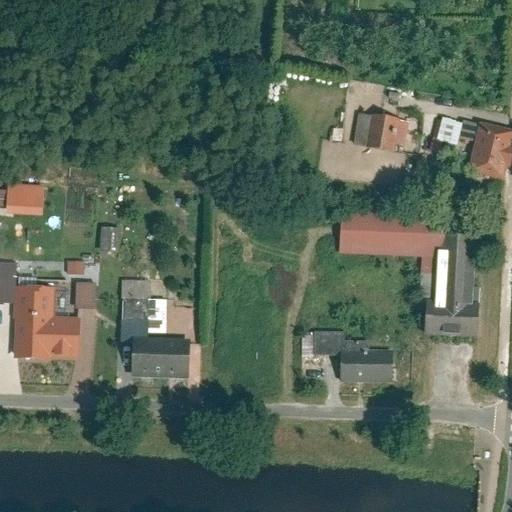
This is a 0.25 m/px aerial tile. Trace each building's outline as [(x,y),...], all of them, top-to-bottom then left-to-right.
[(358,145),(373,147),(377,117),(363,115),(358,145)] [(401,154),(406,119),(378,115),(377,117),(373,147),(372,150),(401,154)] [(444,119),(438,143),(463,149),(469,125),(444,119)] [(511,143),(511,134),(478,126),(466,177),(502,186),(511,143)] [(47,217),(47,187),(10,187),(10,217),(47,217)] [(0,190),(0,211),(8,212),(9,191),(0,190)] [(447,251),(457,251),(458,234),(459,217),(344,211),(342,252),(427,257),(426,272),(446,273),(447,251)] [(106,228),(105,251),(125,252),(125,229),(106,228)] [(455,302),(481,304),(484,235),(458,234),(457,251),(455,302)] [(69,274),(85,275),(85,264),(69,264),(69,274)] [(168,334),(168,300),(151,300),(150,281),(123,281),(124,335),(168,334)] [(78,309),(97,309),(97,285),(78,284),(78,309)] [(431,301),(429,331),(484,333),(485,304),(481,304),(455,302),(431,301)] [(85,358),(86,317),(59,317),(59,312),(22,311),(21,356),(85,358)] [(197,339),(137,338),(137,375),(197,375),(197,339)] [(344,356),(344,379),(399,379),(399,356),(344,356)]
